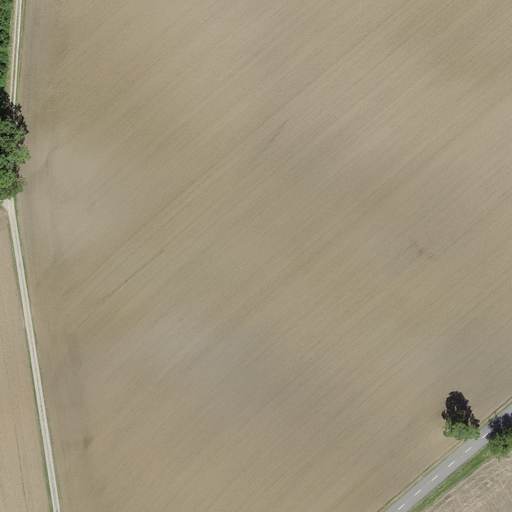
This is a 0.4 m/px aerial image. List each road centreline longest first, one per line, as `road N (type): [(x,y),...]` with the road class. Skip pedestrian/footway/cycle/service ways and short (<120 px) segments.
road 1 (track): [(59,511),(8,203),(19,0)]
road 2 (tertiary): [(403,511),(511,418)]
